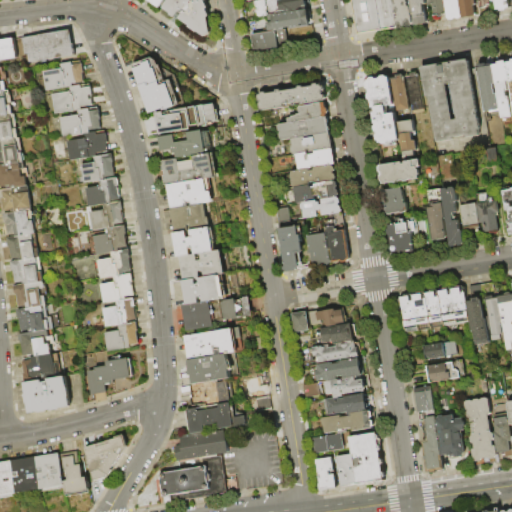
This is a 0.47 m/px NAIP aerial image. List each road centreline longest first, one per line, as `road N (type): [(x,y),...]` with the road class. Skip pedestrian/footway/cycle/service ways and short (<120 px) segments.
road 1 (residential): [(110,511),(160,417),(163,348),(137,159),(83,7)]
road 2 (residential): [(304,511),(224,0)]
road 3 (residential): [(375,280),(330,0)]
road 4 (residential): [(511,32),(237,77)]
road 5 (residential): [(237,77),(208,70),(104,7),(0,15)]
road 6 (residential): [(271,297),(511,257)]
road 7 (residential): [(410,499),(375,280)]
road 8 (residential): [(165,395),(0,439)]
